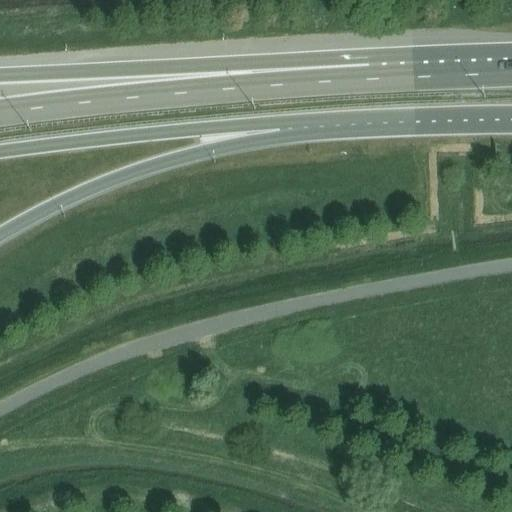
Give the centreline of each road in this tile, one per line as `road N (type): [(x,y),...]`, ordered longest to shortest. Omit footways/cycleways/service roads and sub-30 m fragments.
road 1 (unclassified): [(511,267),(208,328),(98,364),(0,410)]
road 2 (trunk): [(369,81),(0,113)]
road 3 (trunk): [(369,81),(198,67),(0,76)]
road 4 (trunk): [(0,239),(91,192),(285,121)]
road 5 (trunk): [(0,153),(285,121)]
road 6 (trunk): [(285,121),(511,113)]
road 7 (trunk): [(511,74),(369,81)]
